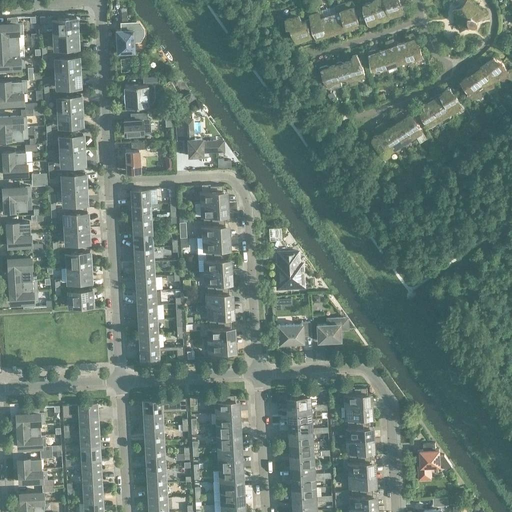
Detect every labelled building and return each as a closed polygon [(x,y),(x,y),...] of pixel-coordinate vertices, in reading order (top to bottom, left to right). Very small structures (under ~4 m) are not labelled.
[(380,18),(374,0),(364,4),(364,9),(369,22),(371,23),(375,21),(376,19),(380,18)] [(389,15),(384,0),(373,0),(374,0),(380,18),(382,17),(384,18),(389,17),(389,15)] [(384,0),(389,15),(390,15),(402,11),(403,9),(399,0),(384,0)] [(480,16),(482,16),(483,11),(468,0),(465,5),(460,8),(454,10),(460,29),(461,28),(461,27),(465,28),(465,26),(470,23),(474,26),(477,24),(476,19),(480,16)] [(339,4),(339,5),(340,5),(347,27),(348,27),(348,28),(355,27),(354,22),(359,21),(354,6),(355,5),(352,1),(339,4)] [(312,18),(307,20),(311,35),(316,34),(317,36),(326,34),(321,17),(317,5),(313,6),(314,12),(311,13),(312,18)] [(340,5),(339,5),(336,6),(337,12),(332,14),(337,30),(347,27),(340,5)] [(297,40),(311,35),(307,20),(302,21),(299,14),(300,14),(297,9),(290,11),(292,16),(286,18),(287,26),(291,26),(293,31),(297,40)] [(337,30),(332,14),(321,17),(326,34),(337,30)] [(0,23),(0,34),(18,34),(23,33),(22,22),(17,23),(17,17),(7,17),(7,23),(0,23)] [(57,18),(58,32),(58,33),(73,32),(77,32),(76,17),(57,18)] [(133,40),(139,40),(142,34),(142,28),(138,23),(122,24),(122,30),(116,30),(117,38),(116,38),(116,43),(117,43),(118,51),(134,51),(133,40)] [(58,33),(58,32),(54,33),(54,48),(74,47),(73,32),(58,33)] [(407,41),(402,42),(407,59),(411,65),(414,64),(413,59),(421,55),(419,44),(418,44),(414,38),(415,38),(413,33),(406,36),(407,41)] [(0,45),(18,45),(18,34),(0,34),(0,45)] [(393,38),(389,40),(397,62),(407,59),(402,42),(397,44),(397,45),(395,45),(394,40),(393,38)] [(397,62),(389,40),(386,41),(386,43),(388,47),(386,48),(381,50),(387,66),(397,62)] [(0,56),(19,55),(18,45),(0,45),(0,56)] [(388,73),(387,66),(381,50),(376,51),(375,50),(369,51),(372,68),(381,66),(385,74),(388,73)] [(352,59),(348,61),(355,83),(359,82),(357,75),(365,73),(362,65),(357,54),(353,55),(352,59)] [(19,55),(0,56),(0,67),(24,66),(24,55),(19,55)] [(59,57),(60,71),(60,72),(75,71),(79,71),(78,56),(59,57)] [(494,58),(484,65),(494,79),(506,75),(511,77),(511,68),(508,70),(503,63),(494,58)] [(355,83),(348,61),(343,62),(341,61),(337,62),(336,64),(340,77),(346,75),(348,78),(351,85),(355,83)] [(340,77),(336,64),(329,66),(327,65),(320,67),(322,77),(325,76),(329,83),(335,78),(340,77)] [(494,79),(484,65),(478,69),(475,65),(472,68),(483,83),(486,89),(494,86),(494,79)] [(483,83),(472,68),(468,70),(470,75),(462,81),(470,92),(468,94),(474,97),(481,95),(481,91),(486,89),(483,83)] [(60,72),(60,71),(56,71),(57,87),(76,86),(75,71),(60,72)] [(125,85),(125,92),(124,92),(124,99),(125,99),(126,106),(148,104),(147,84),(159,83),(158,77),(142,77),(143,83),(125,85)] [(0,80),(0,91),(22,91),(27,90),(26,79),(0,80)] [(443,92),(440,94),(453,115),(451,111),(462,105),(456,95),(454,94),(450,88),(448,87),(444,90),(443,92)] [(0,103),(22,102),(22,91),(0,91),(0,103)] [(384,93),(378,95),(380,101),(386,99),(384,93)] [(453,115),(440,94),(435,97),(433,97),(430,99),(429,100),(429,101),(442,122),(444,121),(452,116),(453,115)] [(61,96),(62,110),(62,111),(77,110),(81,110),(81,95),(61,96)] [(442,122),(429,101),(426,102),(424,102),(420,104),(419,106),(424,114),(424,116),(429,125),(431,125),(435,123),(436,121),(440,118),(442,122)] [(33,114),(33,108),(25,108),(21,109),(21,115),(0,116),(0,127),(27,126),(26,115),(33,114)] [(62,111),(62,110),(58,110),(59,126),(78,125),(77,110),(62,111)] [(401,110),(397,112),(412,135),(415,133),(415,134),(418,134),(422,132),(422,130),(412,114),(410,113),(406,116),(401,110)] [(147,112),(135,112),(135,117),(133,117),(132,119),(123,120),(124,134),(131,133),(131,135),(137,134),(137,133),(145,133),(146,131),(146,119),(148,119),(147,112)] [(412,135),(397,112),(394,114),(396,119),(398,121),(396,124),(393,126),(403,141),(404,140),(405,141),(406,141),(408,141),(409,140),(410,138),(409,136),(412,135)] [(483,114),(477,117),(482,125),(488,121),(483,114)] [(176,140),(184,139),(185,150),(188,150),(188,155),(203,154),(203,151),(217,150),(217,140),(202,140),(202,137),(193,138),(192,118),(183,119),(183,123),(175,124),(176,140)] [(476,118),(468,123),(474,131),(482,126),(476,118)] [(382,122),(379,124),(393,146),(394,146),(396,147),(397,147),(399,147),(400,145),(401,144),(400,142),(403,141),(393,126),(390,128),(387,128),(386,125),(382,122)] [(393,146),(379,124),(376,126),(378,133),(373,137),(373,139),(384,156),(386,156),(390,154),(390,151),(389,149),(393,146)] [(0,138),(28,137),(27,126),(0,127),(0,138)] [(64,135),(64,149),(64,150),(79,149),(84,149),(83,134),(64,135)] [(146,141),(134,141),(134,148),(125,149),(126,161),(124,161),(124,162),(126,161),(126,170),(132,169),(133,171),(135,172),(136,171),(138,171),(138,169),(139,169),(138,148),(146,148),(146,141)] [(64,150),(64,149),(60,149),(61,165),(80,164),(79,149),(64,150)] [(25,150),(3,152),(3,163),(26,162),(25,150)] [(431,153),(426,156),(430,162),(435,159),(431,153)] [(173,154),(164,154),(165,171),(174,170),(173,154)] [(224,157),(218,157),(218,167),(224,166),(231,166),(231,159),(224,159),(224,157)] [(26,173),(26,162),(3,163),(4,174),(26,173)] [(66,174),(67,188),(82,188),(86,188),(85,173),(66,174)] [(223,190),(223,184),(204,185),(204,191),(200,191),(201,203),(224,202),(223,193),(222,193),(221,190),(223,190)] [(3,187),(3,198),(31,197),(30,186),(3,187)] [(67,188),(62,188),(63,204),(82,202),(82,188),(67,188)] [(149,203),(148,188),(131,189),(132,204),(149,203)] [(31,208),(31,197),(3,198),(4,210),(31,208)] [(224,210),(224,202),(201,203),(202,215),(206,214),(206,220),(225,219),(224,213),(223,213),(223,211),(224,210)] [(150,217),(149,203),(132,204),(133,218),(150,217)] [(68,213),(69,227),(84,227),(88,227),(87,212),(68,213)] [(151,232),(150,217),(133,218),(134,233),(151,232)] [(225,224),(225,219),(206,220),(206,225),(202,225),(203,237),(226,236),(225,227),(223,227),(223,224),(225,224)] [(7,222),(7,234),(30,232),(29,221),(7,222)] [(69,227),(65,227),(65,243),(85,241),(84,227),(69,227)] [(30,243),(30,232),(7,234),(8,245),(30,244),(30,243)] [(152,246),(151,232),(134,233),(135,247),(152,246)] [(226,244),(226,236),(203,237),(203,249),(208,248),(208,254),(227,253),(226,247),(225,247),(224,245),(226,244)] [(189,238),(181,239),(181,247),(190,247),(189,238)] [(152,261),(152,246),(135,247),(136,262),(152,261)] [(70,252),(71,266),(86,266),(90,266),(89,250),(70,252)] [(277,252),(277,250),(274,250),(275,271),(276,271),(277,288),(291,287),(291,289),(306,288),(305,280),(303,280),(303,274),(302,262),(300,262),(299,261),(298,253),(298,250),(277,252)] [(227,258),(227,253),(208,254),(208,259),(204,259),(205,271),(228,270),(227,261),(225,261),(225,258),(227,258)] [(8,258),(9,269),(31,268),(30,256),(8,258)] [(153,275),(152,261),(136,262),(136,276),(153,275)] [(71,266),(67,266),(68,281),(87,280),(86,266),(71,266)] [(32,279),(31,268),(9,269),(9,280),(32,279)] [(228,279),(228,270),(205,271),(205,283),(210,283),(210,288),(228,287),(228,281),(227,281),(226,279),(228,279)] [(154,289),(153,275),(136,276),(137,290),(154,289)] [(32,279),(9,280),(10,291),(37,289),(36,278),(32,279)] [(229,292),(228,287),(210,288),(210,293),(206,293),(207,305),(229,304),(229,295),(227,295),(227,292),(229,292)] [(38,300),(37,289),(10,291),(10,302),(23,301),(24,307),(33,307),(33,301),(38,300)] [(72,290),(73,305),(92,304),(92,289),(72,290)] [(155,304),(154,289),(137,290),(138,305),(155,304)] [(156,318),(155,304),(138,305),(139,319),(156,318)] [(230,313),(229,304),(207,305),(207,317),(211,317),(212,322),(230,321),(230,315),(228,315),(228,313),(230,313)] [(332,340),(340,339),(339,329),(343,329),(345,327),(345,319),(343,317),(335,317),(333,319),(333,323),(317,324),(318,340),(327,340),(327,341),(332,341),(332,340)] [(157,333),(156,318),(139,319),(140,333),(157,333)] [(231,326),(230,321),(212,322),(212,327),(208,327),(209,339),(231,338),(231,329),(229,329),(229,326),(231,326)] [(301,321),(301,323),(278,325),(279,343),(303,341),(303,335),(311,335),(310,321),(301,321)] [(157,346),(157,333),(140,333),(140,348),(157,347),(157,346)] [(232,347),(231,338),(209,339),(209,351),(213,351),(214,356),(232,355),(232,349),(230,349),(230,347),(232,347)] [(184,358),(183,345),(157,346),(157,347),(140,348),(141,360),(147,360),(147,361),(152,361),(152,360),(163,359),(162,349),(177,348),(178,358),(184,358)] [(367,393),(367,387),(348,388),(348,393),(344,393),(345,405),(368,404),(367,395),(365,395),(365,393),(367,393)] [(308,390),(289,391),(290,408),(310,407),(309,395),(308,395),(308,390)] [(235,394),(216,395),(216,400),(215,401),(216,412),(236,411),(235,394)] [(187,410),(186,397),(180,397),(181,406),(166,407),(165,398),(154,399),(154,397),(149,397),(150,399),(143,399),(144,412),(161,411),(187,410)] [(85,402),(62,404),(63,417),(80,416),(80,415),(97,414),(96,402),(90,402),(90,401),(85,401),(85,402)] [(368,413),(368,404),(345,405),(345,417),(350,417),(350,422),(369,421),(368,415),(367,415),(366,413),(368,413)] [(39,412),(39,406),(29,407),(29,413),(16,413),(17,425),(40,423),(44,423),(44,412),(39,412)] [(311,418),(310,407),(290,408),(291,420),(311,418)] [(161,411),(144,412),(145,426),(162,425),(161,411)] [(236,423),(236,411),(216,412),(217,424),(236,423)] [(97,429),(97,414),(80,415),(80,416),(81,430),(97,429)] [(311,430),(311,418),(291,420),(292,431),(311,430)] [(369,427),(369,421),(350,422),(350,427),(346,427),(347,439),(370,438),(369,429),(367,429),(367,427),(369,427)] [(40,434),(40,423),(17,425),(18,435),(40,434)] [(237,434),(236,423),(217,424),(217,435),(237,434)] [(163,439),(162,425),(145,426),(146,440),(163,439)] [(98,443),(97,429),(81,430),(81,444),(98,443)] [(312,441),(311,430),(292,431),(292,442),(312,441)] [(41,445),(40,434),(18,435),(18,447),(40,445),(40,451),(52,451),(52,445),(41,445)] [(237,445),(237,434),(217,435),(218,447),(237,445)] [(370,447),(370,438),(347,439),(347,451),(352,451),(352,456),(370,455),(370,449),(369,450),(368,447),(370,447)] [(163,454),(163,439),(146,440),(146,455),(163,454)] [(317,441),(312,441),(292,442),(293,454),(312,453),(315,452),(315,450),(318,450),(317,441)] [(424,449),(418,450),(419,479),(432,478),(431,465),(443,465),(446,470),(452,466),(444,454),(440,454),(440,448),(436,449),(435,442),(423,443),(424,449)] [(99,457),(98,443),(81,444),(82,458),(99,457)] [(238,457),(237,445),(218,447),(218,458),(238,457)] [(52,457),(52,451),(40,451),(40,457),(18,458),(19,470),(41,468),(41,457),(52,457)] [(313,464),(312,453),(293,454),(293,465),(313,464)] [(164,468),(163,454),(146,455),(147,469),(164,468)] [(371,461),(370,455),(352,456),(352,461),(348,462),(349,473),(371,472),(371,463),(369,463),(369,461),(371,461)] [(100,472),(99,457),(82,458),(83,473),(100,472)] [(239,468),(238,457),(218,458),(219,469),(239,468)] [(314,475),(313,464),(293,465),(294,476),(314,475)] [(42,479),(41,468),(19,470),(19,481),(42,480),(42,485),(54,485),(54,479),(42,479)] [(165,483),(164,468),(147,469),(148,484),(165,483)] [(239,480),(239,468),(219,469),(220,481),(239,480)] [(101,486),(100,472),(83,473),(84,487),(101,486)] [(372,481),(371,472),(349,473),(349,485),(353,485),(354,490),(372,489),(372,483),(370,484),(370,481),(372,481)] [(314,487),(314,475),(294,476),(295,488),(314,487)] [(240,491),(239,480),(220,481),(220,492),(240,491)] [(166,497),(165,483),(148,484),(149,498),(166,497)] [(54,491),(54,485),(42,485),(42,491),(20,492),(21,504),(43,502),(42,491),(54,491)] [(102,501),(101,486),(84,487),(85,502),(102,501)] [(315,498),(314,487),(295,488),(295,499),(315,498)] [(373,495),(372,489),(354,490),(354,495),(350,496),(351,507),(373,506),(373,497),(371,497),(371,495),(373,495)] [(241,502),(240,491),(220,492),(221,503),(241,502)] [(449,504),(448,496),(433,497),(434,505),(449,504)] [(154,511),(167,511),(166,497),(149,498),(149,511),(154,511)] [(316,509),(315,498),(295,499),(296,511),(316,509)] [(102,511),(102,501),(85,502),(85,511),(102,511)] [(43,511),(43,502),(21,504),(21,511),(43,511)] [(241,511),(241,502),(221,503),(221,511),(241,511)]
